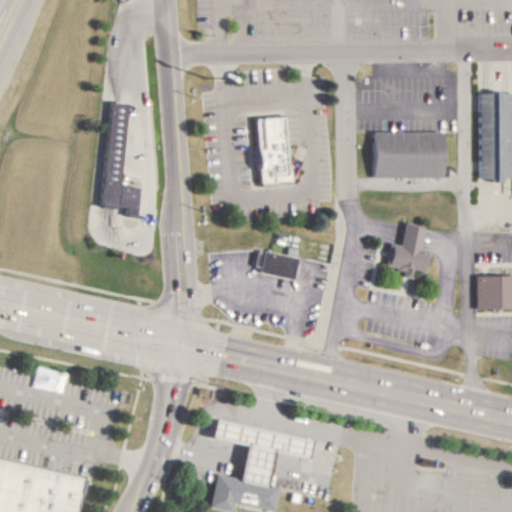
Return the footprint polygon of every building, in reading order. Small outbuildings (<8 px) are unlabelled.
[(466,185),(465,98),(500,98),(501,185),(466,185)] [(115,185),(123,103),(105,101),(94,205),(121,208),(120,216),(133,217),(136,187),(115,185)] [(280,171),(278,117),(250,118),(253,183),(289,181),(288,171),(280,171)] [(361,136),(431,136),(431,182),(360,181),(361,136)] [(419,227),(400,224),(396,244),(386,243),(382,267),(399,270),(398,276),(408,278),(409,270),(422,272),(425,250),(416,249),(419,227)] [(291,256),(257,252),(255,274),(289,278),(291,256)] [(465,282),(501,281),(503,313),(466,315),(465,282)] [(218,420),(316,440),(312,458),(276,451),(269,485),(243,479),(250,445),(214,438),(218,420)] [(0,511),(0,472),(68,488),(62,511),(0,511)] [(225,476),(243,479),(269,485),(280,487),(276,510),(220,498),(225,476)]
